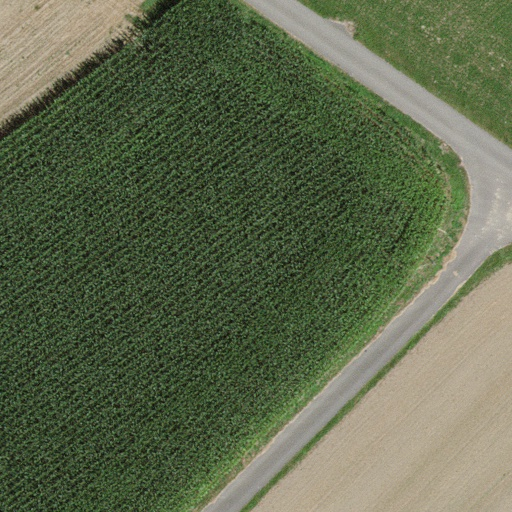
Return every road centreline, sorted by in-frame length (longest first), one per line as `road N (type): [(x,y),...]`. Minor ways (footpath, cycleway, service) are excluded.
road 1 (track): [(511,220),(229,511)]
road 2 (unclassified): [(239,0),(511,196)]
